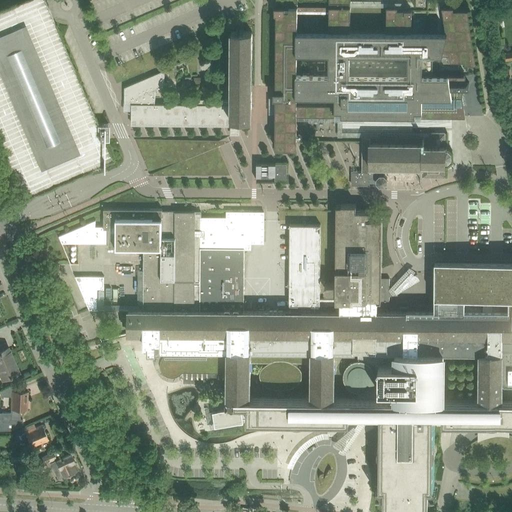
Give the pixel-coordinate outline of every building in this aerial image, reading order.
[(21,0),(0,9),(0,143),(23,198),(114,160),(105,139),(109,139),(109,133),(109,124),(99,123),(52,12),(46,0),(21,0)] [(276,96),(276,115),(276,147),(297,148),(297,138),(297,115),(337,115),(377,115),(421,116),(452,116),(466,116),(465,108),(464,106),(464,105),(463,96),(464,87),(470,87),(470,82),(465,82),(466,74),(459,74),(458,74),(433,74),(433,53),(450,54),(451,61),(465,61),(465,64),(476,64),(468,9),(454,9),(454,7),(442,7),(446,31),(412,31),(412,9),(398,9),(398,6),(387,6),(387,31),(351,31),(351,7),(350,0),(329,0),(330,6),(298,6),(298,0),(276,0),(277,6),(275,6),(274,6),(274,13),(275,13),(277,13),(276,89),(274,89),(273,89),(273,96),(274,96),(276,96)] [(185,104),(155,104),(156,89),(165,86),(165,70),(125,86),(125,102),(125,104),(133,104),(132,123),(231,124),(231,129),(240,129),(240,119),(252,119),(252,85),(252,32),(232,31),(231,100),(186,99),(185,104)] [(511,53),(502,55),(503,61),(503,62),(511,60),(511,53)] [(445,132),(433,132),(433,138),(364,137),(363,171),(352,171),(352,184),(369,184),(369,178),(377,178),(377,182),(380,185),(384,185),(387,182),(387,178),(385,176),(385,171),(422,171),(422,176),(444,176),(444,164),(445,164),(445,160),(447,160),(451,156),(451,152),(448,148),(445,148),(445,145),(444,145),(445,132)] [(233,139),(135,138),(149,173),(147,174),(231,175),(219,145),(233,139)] [(257,179),(287,180),(287,163),(257,162),(257,179)] [(501,435),(510,435),(510,430),(510,426),(494,426),(494,422),(501,422),(501,421),(511,421),(511,260),(435,260),(435,269),(435,293),(435,300),(435,308),(407,308),(407,311),(377,311),(377,305),(390,305),(390,296),(391,295),(392,295),(393,295),(393,294),(394,293),(394,292),(394,291),(394,290),(393,289),(392,288),(391,288),(391,287),(390,287),(390,277),(382,277),(382,266),(383,218),(377,218),(367,218),(367,216),(368,216),(369,216),(370,215),(370,214),(371,213),(371,212),(370,211),(370,210),(369,210),(369,209),(368,209),(367,209),(356,209),(356,203),(342,203),(337,203),(335,282),(329,282),(328,282),(327,282),(326,283),(326,284),(325,284),(325,285),(325,286),(325,287),(325,288),(325,289),(326,290),(327,290),(327,291),(328,291),(329,291),(336,291),(336,298),(320,298),(321,224),(290,224),(290,300),(290,304),(336,305),(336,310),(301,310),(301,309),(294,309),(293,309),(286,309),(286,310),(266,310),(244,310),(245,247),(248,248),(248,239),(251,239),(251,242),(264,242),(264,211),(227,211),(227,220),(224,220),(224,217),(201,217),(201,211),(201,220),(196,220),(196,211),(163,211),(163,208),(104,208),(104,226),(96,226),(96,219),(59,235),(70,263),(79,263),(71,262),(62,243),(68,243),(68,239),(109,239),(109,248),(118,248),(119,247),(120,247),(120,246),(126,246),(144,247),(143,279),(139,279),(139,289),(143,289),(143,309),(99,309),(99,290),(104,290),(105,276),(75,275),(89,306),(90,309),(91,309),(129,310),(129,317),(125,317),(125,325),(129,325),(129,333),(143,333),(143,344),(143,345),(144,345),(144,346),(145,347),(146,347),(148,347),(148,351),(161,351),(159,353),(163,356),(161,360),(160,364),(161,367),(163,370),(163,371),(166,374),(169,376),(173,376),(177,376),(180,374),(183,371),(184,371),(228,372),(228,397),(236,397),(236,407),(213,411),(215,426),(244,422),(243,418),(248,418),(248,419),(282,419),(289,420),(291,420),(306,420),(349,420),(349,414),(350,414),(363,414),(362,415),(362,416),(361,416),(361,417),(361,418),(361,419),(362,419),(362,420),(363,420),(363,421),(364,421),(365,421),(366,421),(367,421),(367,420),(368,420),(368,419),(369,418),(369,417),(368,416),(368,415),(367,414),(381,414),(380,442),(380,443),(380,456),(380,457),(380,486),(384,486),(384,504),(384,507),(399,507),(399,508),(413,508),(413,507),(428,508),(428,505),(428,486),(433,486),(433,485),(433,484),(433,457),(433,456),(433,443),(433,442),(433,415),(433,414),(435,414),(443,414),(443,421),(487,421),(488,421),(488,426),(486,426),(486,437),(487,436),(494,435),(501,435)] [(0,372),(2,378),(7,376),(19,371),(8,346),(5,348),(3,344),(0,345),(0,372)] [(12,385),(0,390),(0,392),(1,396),(12,396),(11,412),(3,412),(2,417),(0,417),(0,429),(9,430),(23,425),(23,419),(20,419),(21,409),(27,409),(28,391),(14,390),(12,385)] [(23,427),(25,432),(22,433),(22,436),(24,440),(26,441),(29,440),(32,445),(48,438),(42,424),(36,427),(34,423),(23,427)] [(50,459),(56,457),(53,451),(42,456),(42,457),(44,462),(50,459)] [(72,465),(76,464),(71,453),(57,459),(60,465),(54,468),(58,477),(64,474),(64,475),(74,470),(72,465)]
